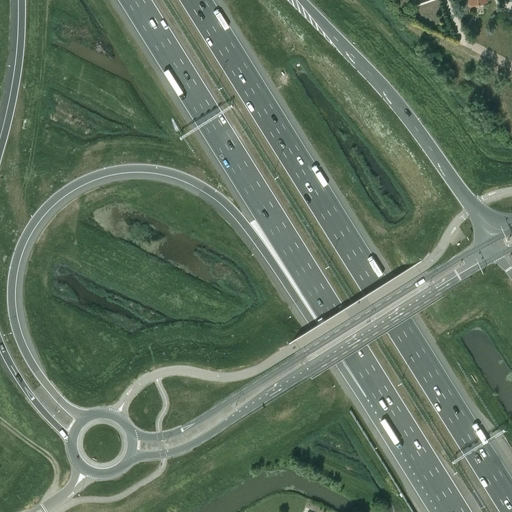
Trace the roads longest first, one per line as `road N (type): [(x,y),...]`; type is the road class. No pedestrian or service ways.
road 1 (motorway): [(88,417),(56,396),(24,350),(12,276),(31,226),(54,200),(79,182),(122,170),(167,173),(217,197),(330,347),(378,389)]
road 2 (motorway): [(511,505),(195,0)]
road 3 (motorway): [(134,0),(378,389)]
road 4 (unclassified): [(472,207),(418,270),(258,371),(156,376),(115,416)]
road 5 (primary): [(130,456),(188,446),(500,255)]
road 6 (primary): [(491,240),(177,432),(131,434)]
road 7 (motorway): [(472,207),(394,100),(298,0)]
road 8 (motorway): [(21,0),(18,70),(0,149)]
road 9 (motorway): [(378,389),(454,511)]
road 10 (motorway): [(0,343),(30,395),(72,443)]
